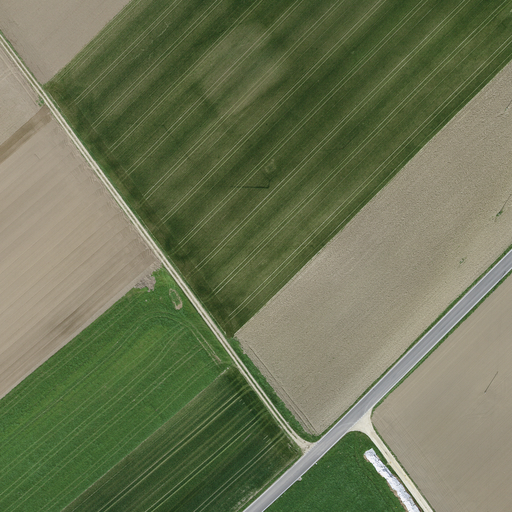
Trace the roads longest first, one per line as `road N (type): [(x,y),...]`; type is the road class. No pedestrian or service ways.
road 1 (track): [(313,451),(294,436),(0,37)]
road 2 (tertiary): [(247,511),(511,260)]
road 3 (track): [(425,511),(353,412)]
